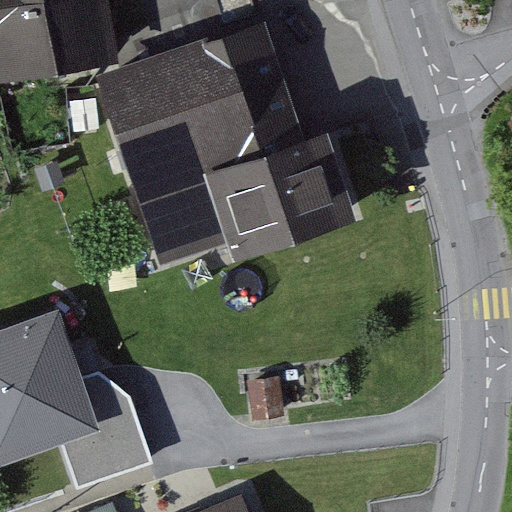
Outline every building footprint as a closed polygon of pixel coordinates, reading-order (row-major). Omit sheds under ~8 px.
[(125,0),(0,0),(0,50),(14,48),(18,79),(134,61),(125,0)] [(275,26),(119,81),(166,214),(242,187),(265,253),(372,215),(342,131),(316,140),(275,26)] [(68,254),(37,274),(55,301),(86,280),(68,254)] [(0,463),(68,443),(80,483),(157,460),(132,379),(91,391),(66,306),(0,325),(0,463)] [(270,511),(260,488),(205,511),(270,511)] [(122,511),(117,499),(84,511),(122,511)]
